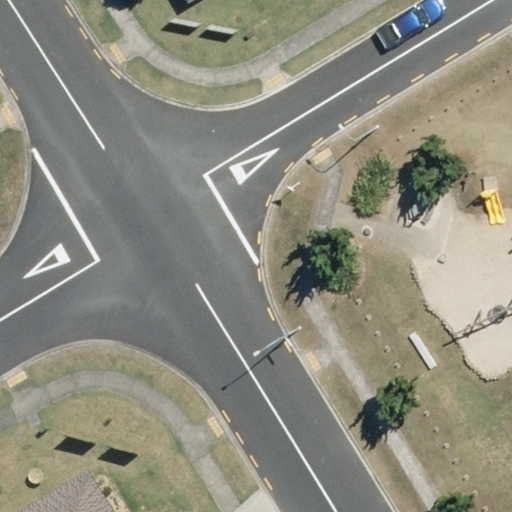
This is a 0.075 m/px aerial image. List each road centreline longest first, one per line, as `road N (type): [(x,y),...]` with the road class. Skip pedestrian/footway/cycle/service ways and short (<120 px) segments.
road 1 (residential): [(502,0),(146,217)]
road 2 (residential): [(332,511),(146,217)]
road 3 (residential): [(146,217),(5,0)]
road 4 (residential): [(146,217),(0,309)]
